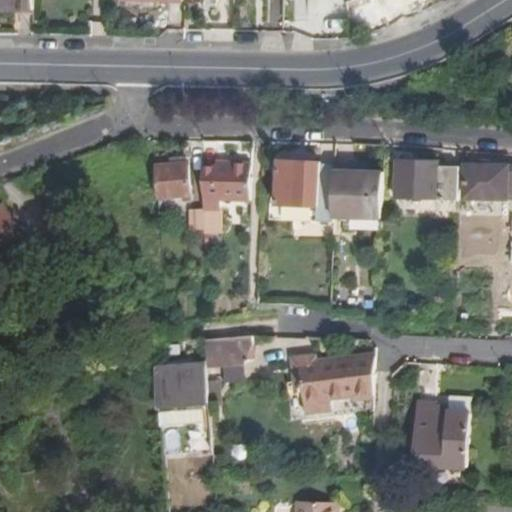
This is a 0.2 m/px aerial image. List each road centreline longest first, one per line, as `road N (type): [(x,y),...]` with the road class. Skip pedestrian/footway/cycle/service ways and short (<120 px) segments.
road 1 (residential): [(511,143),(149,126),(132,114),(132,71)]
road 2 (secondary): [(132,71),(247,74),(405,56),(502,0)]
road 3 (secondary): [(0,68),(132,71)]
